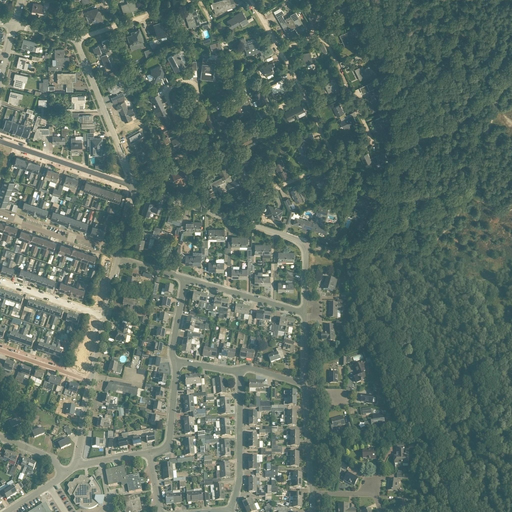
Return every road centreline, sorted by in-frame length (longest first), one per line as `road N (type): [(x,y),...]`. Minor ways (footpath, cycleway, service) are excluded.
road 1 (unclassified): [(365,262),(401,165),(402,125),(357,0)]
road 2 (unclassified): [(466,511),(369,308),(365,262)]
road 3 (residential): [(335,159),(372,141),(332,53),(318,37),(279,49)]
road 4 (unclassified): [(131,178),(75,41)]
road 5 (track): [(501,90),(426,138),(372,141)]
road 6 (residential): [(229,511),(239,477),(238,372)]
road 7 (residential): [(132,186),(0,143)]
road 8 (residential): [(119,253),(0,212)]
road 9 (residential): [(304,312),(185,279)]
road 10 (residential): [(248,224),(132,186)]
